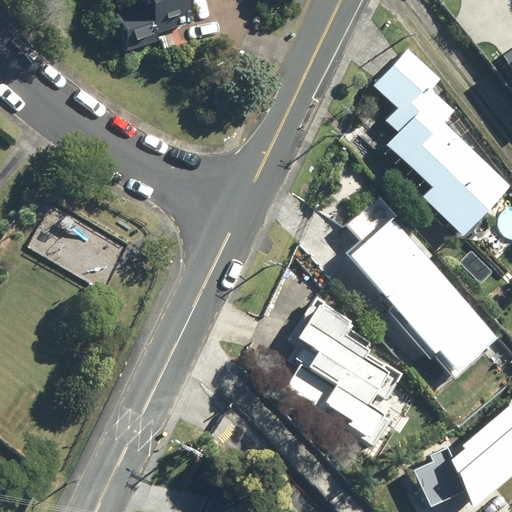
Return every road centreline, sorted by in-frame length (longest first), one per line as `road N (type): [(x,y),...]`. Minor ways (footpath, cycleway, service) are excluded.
road 1 (residential): [(236,216),(93,511)]
road 2 (residential): [(236,216),(98,138),(0,56)]
road 3 (residential): [(339,0),(236,216)]
